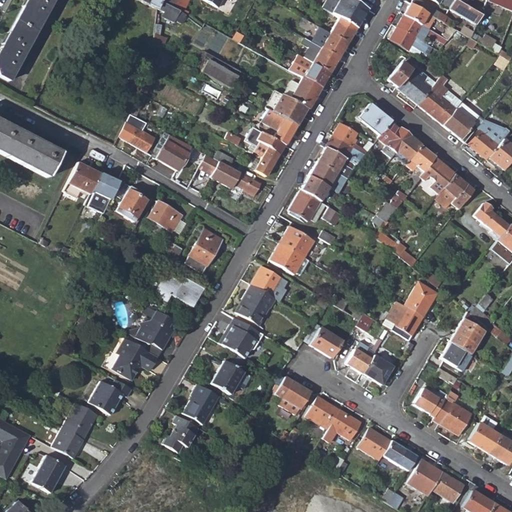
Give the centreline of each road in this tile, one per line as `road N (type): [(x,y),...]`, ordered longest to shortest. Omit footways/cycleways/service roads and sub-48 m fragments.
road 1 (residential): [(255,238),(135,436),(69,511)]
road 2 (residential): [(0,99),(109,151),(255,238)]
road 3 (residential): [(511,201),(351,75)]
road 4 (residential): [(351,75),(255,238)]
road 5 (residential): [(511,494),(382,417)]
